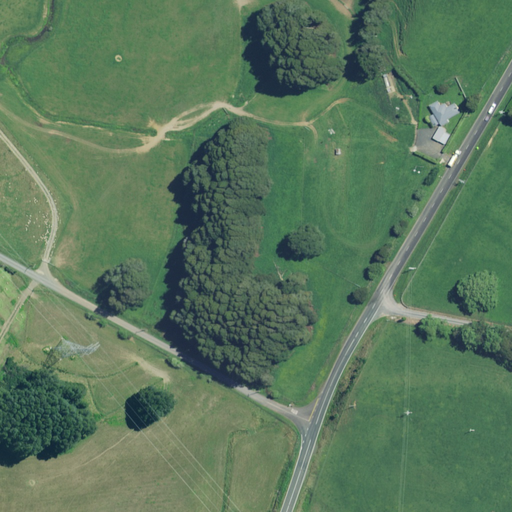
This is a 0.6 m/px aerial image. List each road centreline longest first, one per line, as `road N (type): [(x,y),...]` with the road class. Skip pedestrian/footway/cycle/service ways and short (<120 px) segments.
road 1 (tertiary): [(511,71),(363,324),(315,424)]
road 2 (unclassified): [(315,424),(0,258)]
road 3 (track): [(0,135),(54,208),(38,279)]
road 4 (track): [(511,334),(377,301)]
